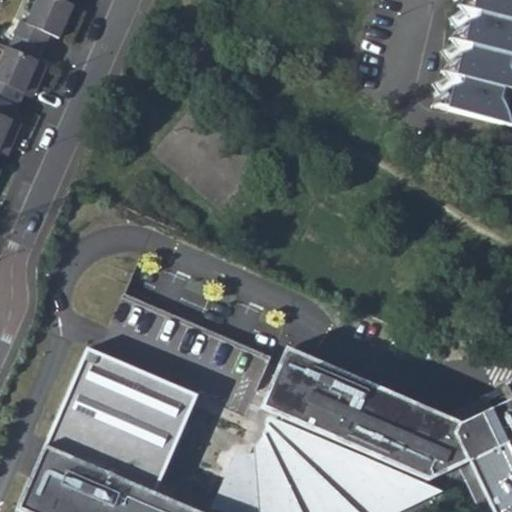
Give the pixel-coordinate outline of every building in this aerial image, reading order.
[(14,21),(7,34),(37,48),(43,35),(53,40),(68,5),(56,0),(28,0),(20,23),(14,21)] [(511,0),(473,0),(471,12),(482,15),(511,22),(511,0)] [(467,25),(462,46),(473,49),(510,59),(511,52),(511,22),(482,15),(480,23),(467,25)] [(0,100),(12,106),(20,85),(31,90),(42,65),(2,47),(0,50),(0,100)] [(458,61),(452,82),(464,85),(500,94),(510,59),(473,49),(471,58),(458,61)] [(449,95),(442,119),(490,132),(500,94),(464,85),(462,93),(449,95)] [(0,146),(6,149),(16,124),(0,116),(0,146)] [(17,509),(23,511),(199,511),(155,493),(187,419),(197,395),(245,417),(271,356),(124,292),(98,352),(87,348),(44,445),(56,450),(42,482),(31,477),(17,509)] [(429,480),(467,462),(475,478),(491,511),(511,511),(511,399),(461,423),(287,347),(260,407),(283,417),(283,418),(359,450),(429,480)] [(222,511),(221,511),(363,511),(429,480),(359,450),(283,418),(283,417),(280,423),(272,419),(256,455),(237,457),(214,507),(222,511)] [(31,477),(42,482),(56,450),(44,445),(31,477)] [(480,511),(491,511),(475,478),(466,482),(480,511)]
